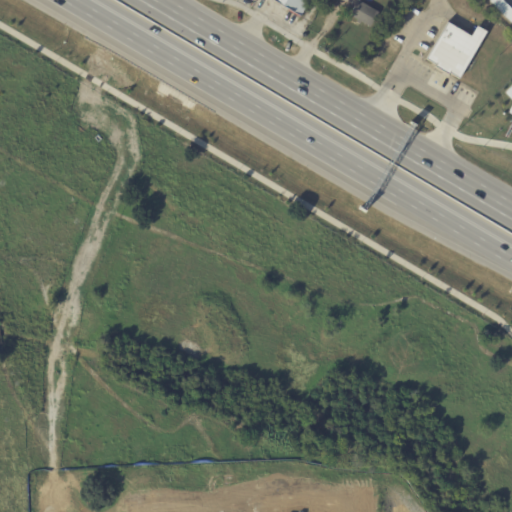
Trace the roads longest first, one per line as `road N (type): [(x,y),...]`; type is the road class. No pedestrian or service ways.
road 1 (trunk): [(511,210),(155,0)]
road 2 (trunk): [(77,0),(402,192)]
road 3 (trunk): [(402,192),(511,256)]
